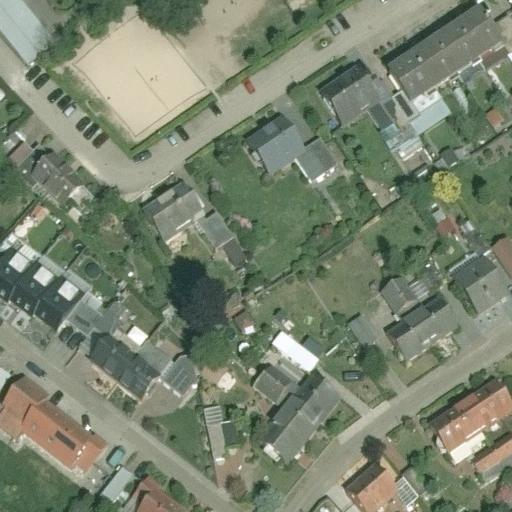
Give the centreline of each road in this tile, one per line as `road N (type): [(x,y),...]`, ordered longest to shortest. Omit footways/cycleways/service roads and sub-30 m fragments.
road 1 (residential): [(0,58),(88,149),(164,160),(412,0)]
road 2 (residential): [(231,511),(0,328)]
road 3 (residential): [(511,340),(383,420),(299,511)]
